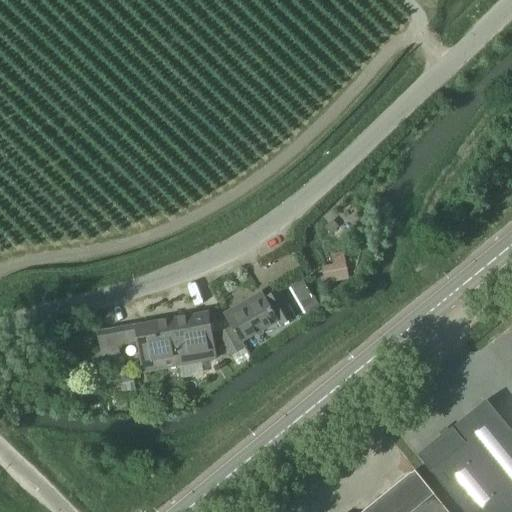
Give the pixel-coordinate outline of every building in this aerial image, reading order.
[(339,225),(335,220),(327,227),(332,232),(339,225)] [(332,263),(319,266),(324,283),(347,278),(341,252),(330,255),(332,263)] [(301,287),(299,283),(289,289),(298,305),(301,304),(307,313),(319,306),(314,296),(313,296),(304,285),(301,287)] [(225,313),(242,342),(276,322),(279,327),(294,318),(278,291),(252,306),(248,299),(225,313)] [(207,314),(172,320),(179,365),(215,358),(207,314)] [(179,365),(172,320),(115,330),(117,344),(138,341),(144,371),(179,365)] [(122,397),(112,398),(114,409),(124,407),(122,397)] [(452,428),(418,456),(431,472),(463,511),(511,511),(511,431),(486,401),(453,428),(452,428)] [(448,511),(420,478),(415,471),(364,511),(448,511)]
